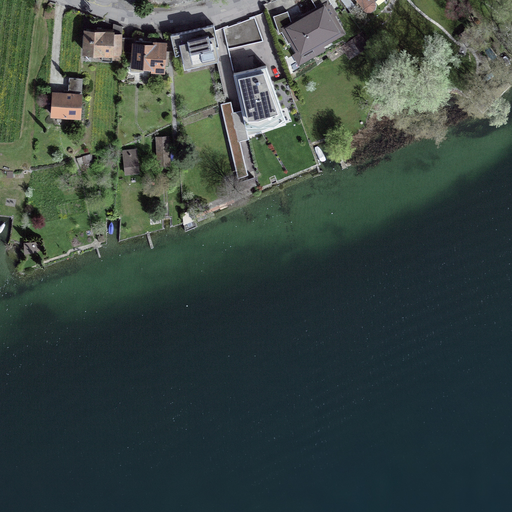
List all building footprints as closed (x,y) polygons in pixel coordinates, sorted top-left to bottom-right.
[(329,4),(331,3),(329,0),(312,0),(318,10),(292,25),(287,11),(273,16),(279,32),(282,31),(288,43),(293,40),(303,57),(314,51),(312,48),(341,32),(332,16),(335,14),(329,4)] [(223,28),(228,48),(263,40),(255,17),(223,28)] [(218,45),(214,24),(170,34),(175,55),(185,52),(188,63),(216,56),(219,55),(216,45),(218,45)] [(112,53),(121,54),(122,27),(114,25),(113,33),(86,31),(85,51),(102,52),(102,60),(112,61),(112,53)] [(472,26),(459,34),(465,42),(470,38),(476,47),(483,43),(472,26)] [(369,43),(362,33),(348,43),(355,53),(369,43)] [(121,51),(134,52),(135,40),(135,38),(122,37),(121,51)] [(146,41),(135,40),(134,52),(134,62),(131,62),(131,70),(143,71),(143,65),(153,66),(152,69),(163,70),(164,64),(166,64),(167,56),(168,51),(165,51),(165,42),(146,41)] [(233,73),(247,130),(273,121),(286,120),(266,65),(233,73)] [(52,115),(79,116),(81,95),(53,93),(52,115)] [(220,103),(233,158),(243,155),(231,101),(220,103)] [(167,136),(157,137),(159,164),(169,164),(167,136)] [(127,154),(123,155),(124,166),(138,165),(138,166),(136,148),(127,149),(127,154)] [(92,160),(90,155),(76,158),(79,164),(92,160)] [(247,173),(237,176),(238,181),(234,182),(237,190),(256,184),(254,176),(249,178),(247,173)] [(191,210),(183,213),(183,222),(194,218),(191,210)]
